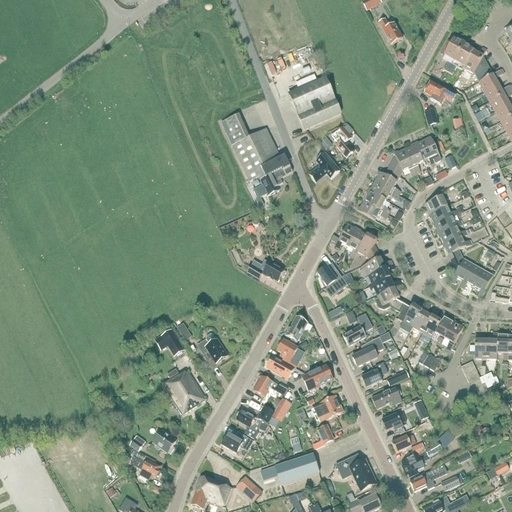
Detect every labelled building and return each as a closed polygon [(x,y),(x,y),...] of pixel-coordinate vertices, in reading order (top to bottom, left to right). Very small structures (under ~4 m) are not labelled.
[(381,4),(378,0),(368,0),(362,3),(367,12),(381,4)] [(394,25),(388,28),(384,21),(379,24),(391,46),(403,40),(394,25)] [(452,42),(451,43),(448,41),(440,55),(444,57),(442,60),(448,63),(443,71),(448,73),(463,47),(459,44),(458,46),(452,42)] [(462,71),(464,69),(473,52),(463,47),(448,73),(452,76),(457,68),(462,71)] [(488,67),(483,58),(487,52),(482,49),(478,55),(473,52),(464,69),(473,75),(476,80),(488,67)] [(228,65),(221,68),(223,74),(219,75),(222,80),(218,82),(220,88),(239,80),(236,72),(232,74),(228,65)] [(502,71),(493,75),(488,67),(476,80),(478,83),(484,94),(498,85),(495,80),(504,75),(502,71)] [(288,95),(299,120),(304,132),(341,115),(325,78),(288,95)] [(456,97),(432,83),(429,87),(427,86),(423,93),(430,97),(428,101),(437,106),(442,97),(453,103),(456,97)] [(511,88),(510,86),(501,91),(498,85),(484,94),(489,103),(511,91),(511,88)] [(507,100),(511,97),(511,91),(489,103),(495,113),(510,105),(507,100)] [(511,116),(511,109),(510,105),(495,113),(500,123),(511,116)] [(438,125),(435,111),(426,113),(429,126),(438,125)] [(480,113),(474,116),(477,122),(483,119),(480,113)] [(511,116),(500,123),(506,133),(511,129),(511,116)] [(277,188),(283,185),(281,180),(293,174),(285,157),(281,159),(266,131),(250,140),(238,117),(221,125),(248,184),(259,178),(263,186),(253,191),(264,213),(265,212),(264,209),(265,208),(261,199),(268,195),(269,197),(279,192),(277,188)] [(447,121),(449,130),(457,128),(455,119),(447,121)] [(410,126),(401,129),(403,134),(412,131),(410,126)] [(354,152),(347,143),(352,139),(349,136),(344,130),(343,128),(332,138),(338,145),(336,147),(346,159),(354,152)] [(414,145),(422,163),(428,161),(431,166),(441,162),(430,139),(418,144),(417,143),(414,145)] [(417,166),(422,163),(414,145),(410,146),(411,148),(405,151),(416,175),(420,173),(417,166)] [(412,177),(416,175),(405,151),(398,154),(397,153),(394,154),(396,158),(388,171),(400,178),(403,173),(409,170),(412,177)] [(336,176),(340,173),(325,155),(321,158),(320,158),(320,159),(316,162),(320,167),(309,177),(316,184),(327,175),(332,181),(336,177),(336,176)] [(456,167),(451,157),(444,160),(449,171),(456,167)] [(393,189),(400,178),(388,171),(384,177),(379,174),(377,177),(378,178),(374,184),(398,197),(401,193),(393,189)] [(396,202),(398,197),(374,184),(371,190),(369,190),(368,193),(386,203),(389,198),(396,202)] [(467,192),(461,195),(464,201),(470,198),(467,192)] [(383,208),(386,203),(368,193),(366,196),(368,197),(364,203),(387,217),(390,212),(383,208)] [(428,217),(447,208),(445,203),(450,200),(448,195),(424,206),(428,213),(427,214),(428,217)] [(385,221),(387,217),(364,203),(360,209),(359,209),(357,212),(374,222),(378,217),(385,221)] [(452,219),(458,216),(456,212),(450,215),(447,208),(428,217),(430,220),(431,220),(434,226),(434,227),(452,219)] [(479,218),(476,212),(471,214),(474,221),(479,218)] [(403,216),(399,213),(395,220),(399,222),(403,216)] [(455,225),(452,219),(434,227),(434,226),(432,226),(434,230),(435,229),(439,236),(439,237),(457,229),(463,226),(461,222),(455,225)] [(389,226),(395,229),(398,224),(392,221),(389,226)] [(348,249),(358,230),(355,228),(354,229),(348,226),(339,241),(337,245),(335,248),(339,251),(342,245),(348,249)] [(460,235),(457,229),(439,237),(439,236),(437,237),(439,240),(440,240),(443,246),(444,247),(461,239),(468,236),(466,232),(460,235)] [(357,254),(367,237),(360,233),(361,232),(358,230),(348,249),(353,251),(350,257),(354,259),(357,254)] [(375,247),(377,242),(371,239),(375,234),(370,231),(367,237),(357,254),(367,259),(370,265),(381,260),(375,247)] [(461,239),(444,247),(443,246),(442,247),(444,251),(445,251),(448,257),(459,252),(465,249),(466,250),(473,247),(470,242),(464,245),(461,239)] [(462,257),(459,252),(448,257),(451,262),(462,257)] [(451,262),(457,274),(464,262),(462,257),(451,262)] [(368,278),(393,266),(391,262),(383,266),(381,260),(370,265),(360,269),(361,272),(365,270),(368,278)] [(266,279),(273,282),(274,281),(278,283),(281,278),(283,279),(286,274),(264,262),(262,267),(254,263),(247,274),(260,281),(262,276),(267,278),(266,279)] [(458,280),(463,283),(464,283),(474,267),(464,262),(457,274),(455,278),(454,277),(451,283),(455,286),(458,280)] [(327,269),(318,275),(328,288),(331,286),(337,294),(342,290),(341,289),(346,285),(342,280),(337,283),(334,278),(338,275),(332,265),(331,266),(327,269)] [(370,290),(390,280),(387,275),(395,271),(393,266),(368,278),(372,286),(369,288),(370,290)] [(474,289),(483,273),(474,267),(464,283),(463,283),(460,289),(464,291),(467,285),(474,289)] [(483,273),(474,289),(481,292),(477,298),(481,301),(485,295),(484,294),(493,278),(483,273)] [(378,298),(402,287),(400,282),(392,286),(390,280),(370,290),(371,292),(374,291),(378,298)] [(404,291),(404,290),(402,287),(378,298),(379,300),(374,302),(379,310),(384,312),(390,309),(398,314),(404,303),(399,300),(396,294),(404,291)] [(497,295),(492,294),(490,302),(511,305),(511,290),(511,291),(510,301),(496,299),(497,295)] [(422,304),(418,311),(404,303),(398,314),(401,315),(398,321),(413,329),(426,306),(422,304)] [(422,335),(432,319),(426,316),(430,309),(426,306),(413,329),(422,335)] [(331,320),(344,314),(341,309),(329,315),(331,320)] [(350,326),(357,323),(352,313),(345,316),(350,326)] [(432,341),(435,335),(446,317),(442,315),(437,322),(432,319),(422,335),(432,341)] [(361,327),(344,337),(350,349),(367,339),(364,334),(372,329),(365,317),(358,320),(361,327)] [(445,340),(454,324),(448,321),(449,319),(446,317),(435,335),(441,338),(436,345),(441,348),(445,340)] [(303,321),(303,320),(303,319),(302,319),(300,318),(299,318),(298,319),(287,338),(293,341),(291,345),(296,348),(308,326),(302,323),(303,321)] [(454,324),(445,340),(450,343),(446,351),(450,353),(463,330),(457,326),(458,325),(454,323),(454,324)] [(178,324),(172,328),(180,341),(186,337),(178,324)] [(382,328),(377,331),(380,336),(385,333),(382,328)] [(170,332),(153,344),(160,355),(167,351),(174,362),(185,355),(170,332)] [(497,356),(498,334),(493,334),(493,342),(486,342),(486,361),(497,362),(497,356)] [(507,362),(508,336),(501,336),(501,335),(498,334),(497,356),(503,356),(503,362),(507,362)] [(388,335),(380,339),(382,345),(391,341),(388,335)] [(205,343),(197,348),(203,359),(208,355),(216,367),(228,359),(217,342),(217,343),(213,337),(210,336),(206,338),(205,343)] [(486,361),(486,342),(480,342),(480,336),(475,336),(474,361),(486,361)] [(364,352),(353,358),(358,369),(371,362),(378,359),(376,354),(385,350),(382,345),(380,339),(374,342),(362,348),(364,352)] [(302,361),(305,355),(284,343),(278,353),(282,356),(279,361),(296,371),(299,365),(293,361),(295,357),(302,361)] [(399,354),(402,361),(408,351),(402,348),(399,354)] [(391,361),(400,357),(397,351),(388,355),(391,361)] [(430,356),(425,354),(425,353),(418,364),(423,367),(430,356)] [(429,370),(435,359),(430,356),(423,367),(429,370)] [(438,370),(437,369),(440,362),(435,359),(429,370),(434,373),(435,372),(436,373),(438,370)] [(287,379),(291,372),(287,370),(288,368),(274,360),(268,371),(273,373),(274,373),(282,378),(283,376),(287,379)] [(464,374),(475,369),(472,363),(461,369),(464,374)] [(380,377),(387,373),(383,364),(376,368),(377,372),(362,379),(367,389),(382,382),(380,377)] [(310,394),(333,383),(327,368),(303,379),(310,394)] [(467,380),(477,375),(475,369),(464,374),(467,380)] [(182,417),(206,402),(187,373),(180,378),(176,371),(167,376),(170,381),(162,386),(182,417)] [(390,389),(409,379),(406,372),(386,381),(390,389)] [(469,385),(479,380),(480,380),(477,375),(467,380),(469,385)] [(482,385),(485,384),(493,380),(491,375),(480,380),(479,380),(482,385)] [(273,384),(263,379),(254,393),(265,400),(271,390),(284,397),(288,391),(279,386),(279,387),(273,384)] [(488,389),(498,384),(496,379),(493,380),(485,384),(488,389)] [(399,392),(397,392),(396,390),(372,401),(377,411),(392,405),(393,408),(402,403),(400,398),(401,397),(399,392)] [(317,418),(340,407),(336,398),(320,406),(321,409),(315,412),(314,412),(307,415),(309,420),(317,416),(317,418)] [(269,424),(268,426),(276,430),(279,423),(282,425),(292,406),(282,401),(281,402),(279,407),(274,415),(269,424)] [(423,409),(420,402),(414,405),(417,411),(423,409)] [(340,407),(317,418),(320,423),(326,420),(328,423),(344,415),(340,407)] [(258,420),(268,426),(269,424),(274,415),(264,409),(259,418),(258,420)] [(263,424),(263,425),(243,413),(237,422),(250,430),(252,427),(259,431),(260,430),(265,433),(268,428),(263,424)] [(403,415),(398,417),(397,415),(382,422),(387,432),(394,429),(395,433),(404,429),(402,425),(406,423),(403,415)] [(319,432),(325,447),(334,442),(328,428),(319,432)] [(456,437),(452,430),(446,435),(449,441),(456,437)] [(173,449),(177,443),(161,432),(153,445),(168,455),(169,455),(170,456),(174,450),(173,449)] [(248,454),(253,444),(254,444),(244,438),(240,444),(229,437),(223,448),(237,456),(241,449),(248,454)] [(396,454),(416,445),(413,437),(408,439),(407,437),(392,444),(396,454)] [(139,454),(145,444),(137,438),(130,447),(139,454)] [(309,451),(319,447),(317,441),(307,445),(309,451)] [(300,444),(292,447),(295,454),(302,452),(300,444)] [(408,479),(414,477),(414,476),(422,472),(423,471),(425,470),(423,466),(426,465),(426,463),(430,460),(429,459),(443,451),(438,445),(419,457),(404,463),(401,464),(408,479)] [(411,449),(414,457),(424,452),(421,445),(411,449)] [(145,466),(142,464),(146,458),(134,451),(131,456),(136,459),(134,458),(131,465),(142,472),(139,477),(149,482),(152,477),(156,479),(160,471),(159,471),(160,469),(148,462),(145,466)] [(128,456),(121,459),(124,464),(130,461),(128,456)] [(462,456),(456,459),(459,465),(465,462),(462,456)] [(282,488),(319,476),(320,476),(314,457),(261,474),(264,484),(279,479),(282,488)] [(337,467),(344,481),(354,477),(362,493),(377,486),(366,462),(361,465),(357,457),(337,467)] [(505,464),(494,471),(498,477),(509,471),(505,464)] [(423,477),(410,483),(415,493),(427,488),(428,491),(435,488),(432,482),(447,475),(443,467),(434,472),(427,475),(423,477)] [(457,478),(442,485),(445,493),(460,486),(457,478)] [(231,490),(202,479),(191,507),(204,511),(208,501),(225,507),(231,490)] [(262,494),(245,479),(236,489),(244,495),(248,491),(257,500),(262,494)] [(377,511),(381,510),(375,498),(361,504),(359,502),(348,507),(350,511),(377,511)] [(456,511),(457,511),(453,505),(450,506),(446,499),(423,510),(423,511),(456,511)] [(135,511),(138,507),(126,500),(119,511),(120,511),(135,511)]
